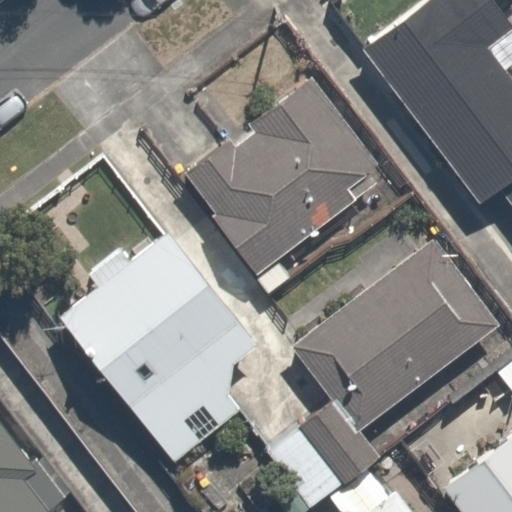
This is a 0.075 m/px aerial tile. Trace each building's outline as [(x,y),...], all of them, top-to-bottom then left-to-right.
[(511,210),(511,69),(491,40),(510,26),(491,0),(402,0),(345,41),(458,199),(488,178),(511,210)] [(383,164),(308,66),(173,169),(248,267),(383,164)] [(229,406),(294,494),(328,470),(288,415),(298,408),(160,220),(123,246),(115,235),(77,262),(86,274),(50,300),(163,454),(229,406)] [(346,407),(481,307),(428,235),(274,349),(308,395),(297,403),(342,464),(372,442),(346,407)] [(511,511),(511,417),(431,482),(454,511),(511,511)] [(0,511),(56,511),(0,430),(0,511)] [(314,492),(329,511),(291,511),(290,510),(287,511),(414,511),(366,451),(314,492)]
